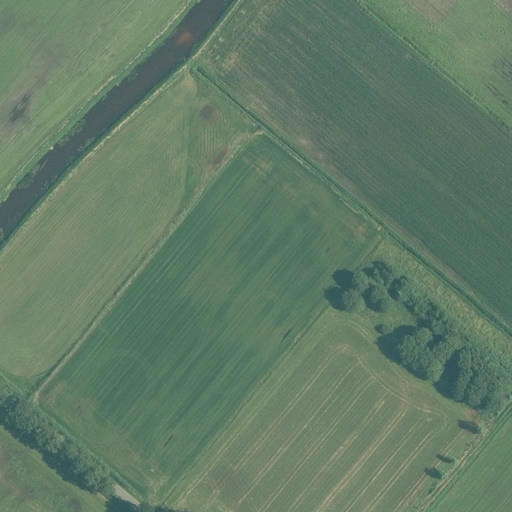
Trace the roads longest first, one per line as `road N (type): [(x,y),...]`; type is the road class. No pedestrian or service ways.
road 1 (track): [(0,267),(201,56),(243,0)]
road 2 (unclassified): [(143,511),(0,392)]
